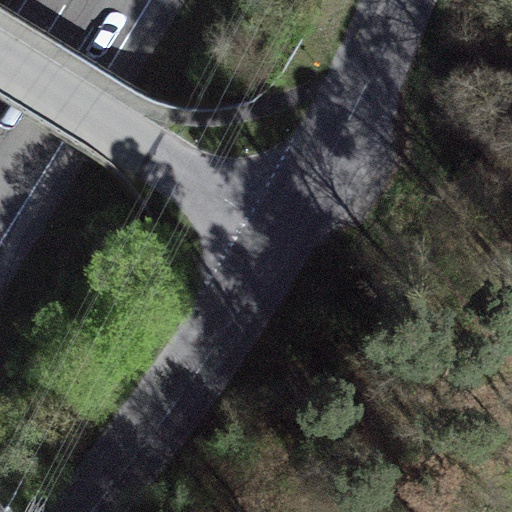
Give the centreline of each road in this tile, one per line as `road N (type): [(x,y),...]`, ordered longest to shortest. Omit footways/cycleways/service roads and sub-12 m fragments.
road 1 (tertiary): [(283,235),(201,364),(90,511)]
road 2 (tertiary): [(0,56),(283,235)]
road 3 (tertiary): [(403,0),(283,235)]
road 4 (motorway): [(0,145),(90,0)]
